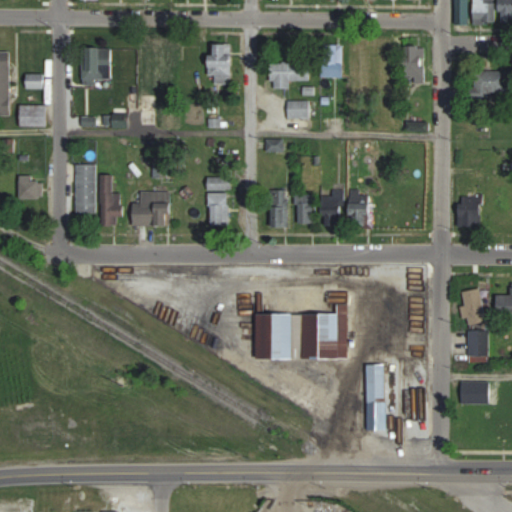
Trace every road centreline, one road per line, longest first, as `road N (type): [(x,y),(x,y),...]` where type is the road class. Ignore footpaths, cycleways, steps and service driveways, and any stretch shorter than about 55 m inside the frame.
road 1 (residential): [(511,253),(58,256),(0,223)]
road 2 (primary): [(511,470),(0,473)]
road 3 (residential): [(442,18),(0,15)]
road 4 (residential): [(444,472),(442,44)]
road 5 (residential): [(252,255),(250,0)]
road 6 (residential): [(58,256),(61,16)]
